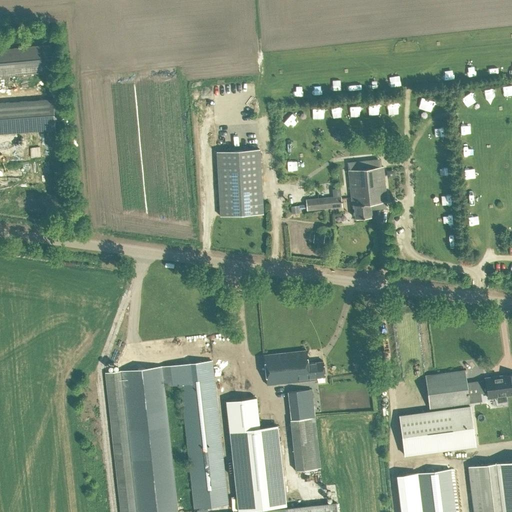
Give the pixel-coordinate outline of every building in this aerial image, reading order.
[(0,47),(0,73),(51,68),(49,42),(0,47)] [(461,110),(470,103),(466,98),(457,105),(461,110)] [(0,102),(0,133),(55,129),(52,99),(0,102)] [(216,151),(220,216),(263,213),(259,149),(216,151)] [(354,206),(355,219),(370,218),(369,204),(387,203),(383,166),(349,169),(352,206),(354,206)] [(306,209),(341,206),(340,195),(305,198),(306,209)] [(319,234),(317,242),(323,244),(325,236),(319,234)] [(263,354),(266,384),(317,379),(316,377),(323,376),(322,361),(307,363),(306,350),(263,354)] [(121,369),(105,370),(105,374),(120,511),(177,511),(163,388),(167,388),(167,382),(180,380),(194,508),(227,505),(212,359),(178,363),(161,364),(121,369)] [(469,403),(465,370),(425,375),(429,408),(469,403)] [(511,374),(485,378),(488,398),(497,397),(497,402),(506,400),(505,395),(511,394),(511,374)] [(303,390),(288,392),(291,420),(306,418),(303,390)] [(256,397),(226,401),(238,510),(286,505),(277,425),(259,427),(256,397)] [(470,406),(399,415),(404,455),(475,445),(470,406)] [(314,417),(306,418),(291,420),(290,420),(292,440),(317,437),(314,417)] [(469,466),(474,511),(508,511),(502,462),(469,466)] [(416,472),(421,511),(454,511),(450,468),(416,472)] [(207,511),(207,509),(197,510),(196,511),(337,511),(336,503),(251,511),(207,511)]
